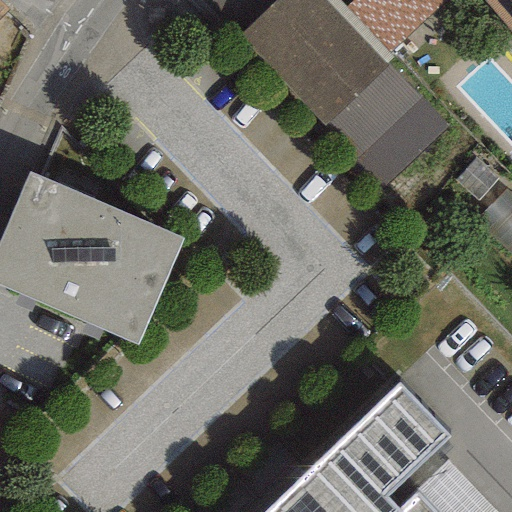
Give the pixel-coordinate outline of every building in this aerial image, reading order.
[(273,0),(235,38),(321,127),(386,65),(393,58),(387,53),(344,7),(337,0),(273,0)] [(445,0),(351,0),(344,7),(387,53),(445,0)] [(511,0),(479,0),(511,37),(511,0)] [(0,18),(8,10),(0,2),(0,18)] [(447,128),(386,65),(321,127),(382,191),(447,128)] [(180,238),(24,177),(0,237),(0,290),(137,344),(180,238)] [(288,488),(263,511),(492,511),(444,461),(435,449),(449,439),(398,386),(288,488)]
